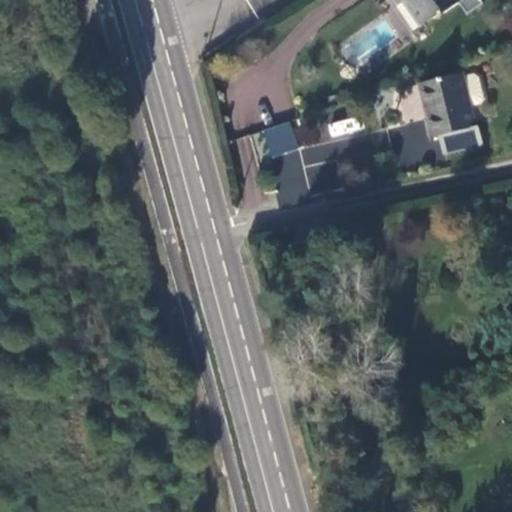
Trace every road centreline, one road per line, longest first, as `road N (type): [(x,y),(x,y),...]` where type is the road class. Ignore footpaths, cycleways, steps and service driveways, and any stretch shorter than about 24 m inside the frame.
road 1 (residential): [(511,168),(195,239)]
road 2 (secondary): [(195,239),(271,511)]
road 3 (secondary): [(127,0),(195,239)]
